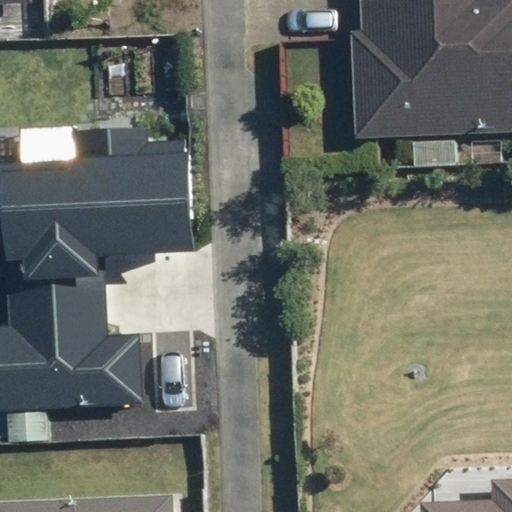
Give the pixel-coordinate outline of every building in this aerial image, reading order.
[(511,0),(370,0),(371,31),(360,31),(364,140),(415,138),(416,166),(464,164),(463,135),(511,133),(511,0)] [(147,169),(0,171),(0,251),(25,251),(27,338),(0,338),(0,415),(156,413),(155,342),(116,343),(115,297),(114,265),(204,263),(202,166),(189,178),(190,149),(156,148),(147,169)] [(17,453),(51,453),(51,418),(17,418),(17,453)] [(436,511),(511,511),(511,481),(506,481),(506,501),(436,504),(436,511)] [(187,511),(187,496),(0,502),(0,511),(187,511)]
